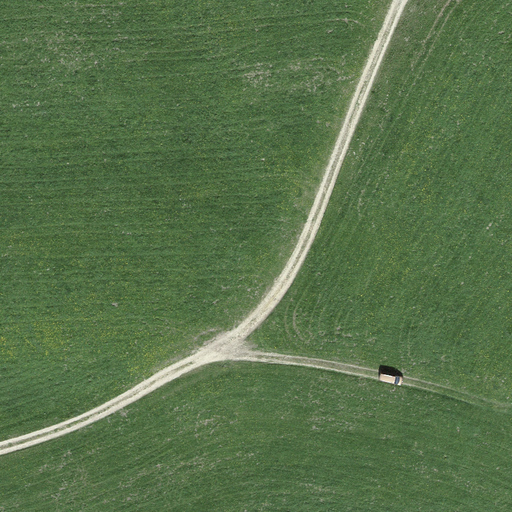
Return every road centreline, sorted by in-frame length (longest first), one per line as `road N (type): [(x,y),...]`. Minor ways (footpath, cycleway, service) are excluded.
road 1 (track): [(399,0),(298,263),(249,331),(104,415),(0,453)]
road 2 (track): [(214,356),(317,361),(511,408)]
